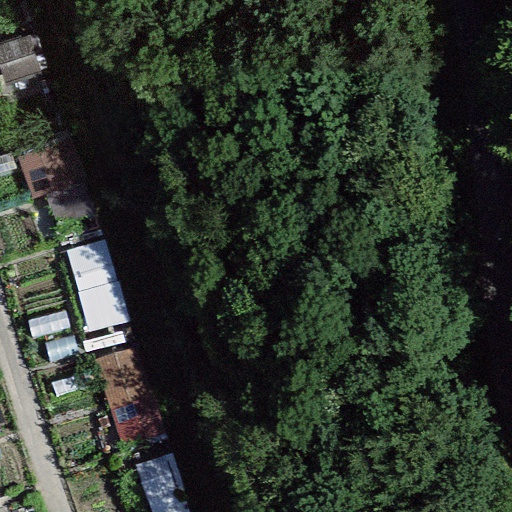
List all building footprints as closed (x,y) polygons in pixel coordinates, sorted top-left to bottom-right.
[(0,36),(0,70),(1,75),(42,62),(30,26),(0,36)] [(22,147),(38,186),(73,171),(56,133),(22,147)] [(59,245),(80,311),(118,299),(97,233),(59,245)] [(103,354),(113,381),(141,371),(131,344),(103,354)] [(115,466),(126,504),(174,489),(163,451),(115,466)]
